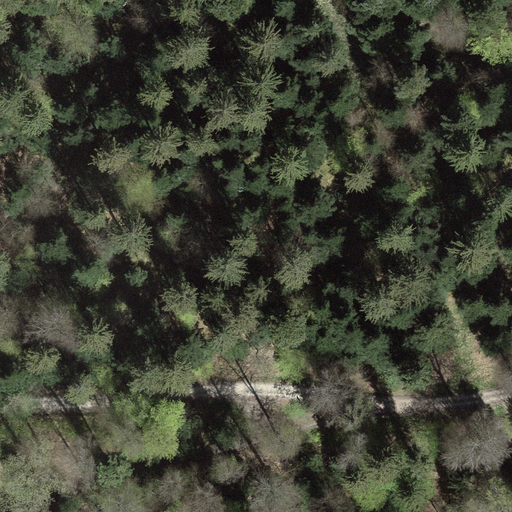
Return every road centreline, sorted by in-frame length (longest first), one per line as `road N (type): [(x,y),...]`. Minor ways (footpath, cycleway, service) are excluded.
road 1 (track): [(0,401),(301,386),(350,402),(439,407),(511,393)]
road 2 (track): [(350,402),(14,511)]
